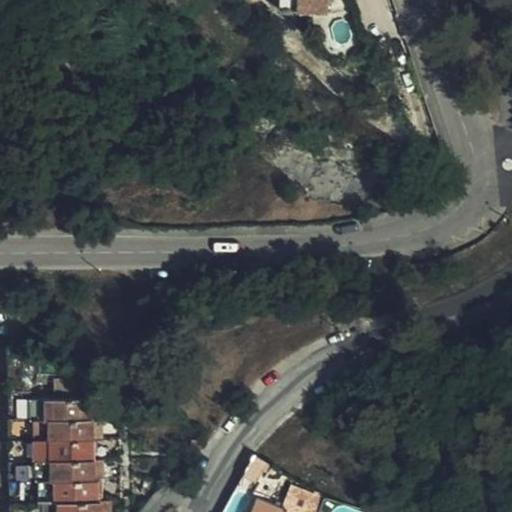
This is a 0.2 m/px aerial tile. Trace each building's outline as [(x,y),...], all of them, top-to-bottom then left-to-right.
[(275,0),(275,14),(295,15),(295,0),(275,0)] [(295,0),(295,15),(324,16),(324,0),(295,0)] [(90,420),(89,399),(31,400),(31,420),(35,421),(34,461),(36,461),(36,481),(39,482),(40,502),(45,502),(44,511),(101,511),(102,503),(99,503),(99,482),(95,482),(94,421),(90,420)] [(194,445),(200,451),(203,451),(203,442),(194,442),(194,445)] [(320,511),(327,496),(317,490),(307,511),(320,511)] [(293,511),(258,499),(253,511),(293,511)]
